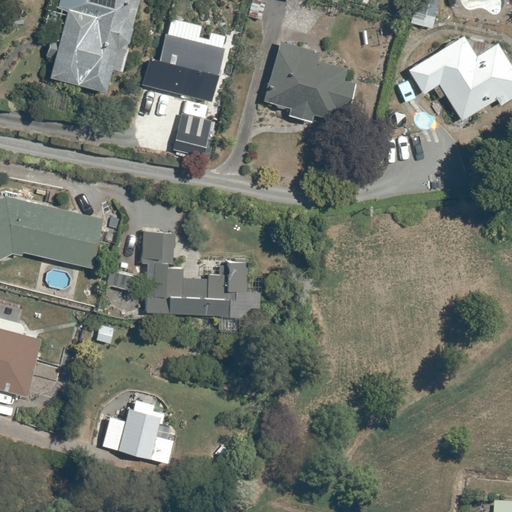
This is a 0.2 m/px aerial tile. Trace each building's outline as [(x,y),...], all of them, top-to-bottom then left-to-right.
[(139,0),(60,0),(59,8),(68,10),(50,77),(105,92),(116,50),(129,43),(133,28),(132,28),(139,0)] [(420,0),(417,13),(433,17),(437,0),(420,0)] [(149,58),(143,85),(212,102),(219,75),(226,48),(166,34),(160,61),(149,58)] [(463,36),(409,70),(423,93),(439,84),(461,120),(497,99),(501,106),(511,99),(511,67),(497,43),(476,56),(463,36)] [(312,122),(315,115),(332,120),(336,108),(348,112),(356,83),(344,80),(347,69),(318,60),(320,52),(281,41),(264,100),(290,108),(288,115),(312,122)] [(182,114),(174,150),(203,157),(212,121),(182,114)] [(0,259),(11,254),(22,256),(23,251),(91,268),(104,219),(6,194),(0,197),(0,259)] [(227,316),(228,290),(247,291),(248,263),(228,262),(228,265),(205,264),(205,279),(183,278),(183,268),(168,267),(168,264),(173,264),(174,234),(144,232),(142,263),(147,263),(145,312),(227,316)] [(117,326),(101,321),(95,337),(111,343),(117,326)] [(0,328),(0,388),(27,395),(39,347),(41,339),(0,328)]
